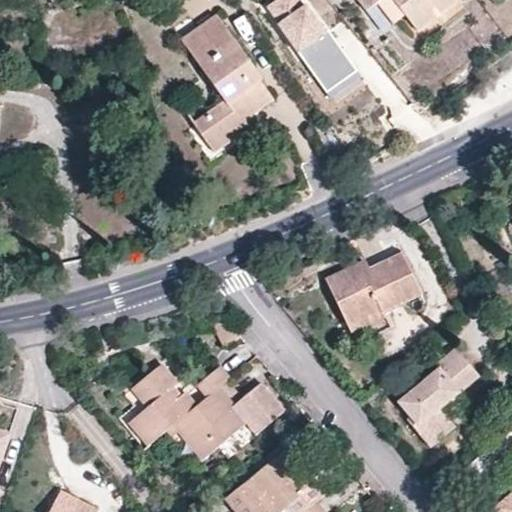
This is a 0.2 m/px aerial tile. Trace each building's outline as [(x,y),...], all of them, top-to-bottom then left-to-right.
[(278,25),(326,94),(357,73),(328,32),(326,33),(307,5),(304,7),(299,0),(277,0),(268,7),(279,24),(278,25)] [(356,0),(367,12),(381,0),(392,0),(420,33),(457,4),(453,0),(356,0)] [(213,152),(214,153),(262,118),(276,108),(259,84),(263,82),(216,18),(183,43),(225,102),(193,124),(213,152)] [(357,73),(326,94),(330,100),(361,79),(357,73)] [(266,124),(262,118),(214,153),(218,157),(266,124)] [(422,296),(401,255),(369,269),(361,273),(356,264),(325,279),(351,334),(385,319),(383,314),(422,296)] [(363,261),(356,264),(361,273),(369,269),(363,261)] [(208,321),(207,322),(227,346),(240,335),(225,316),(208,321)] [(480,372),(458,345),(436,363),(440,368),(400,400),(412,415),(408,418),(430,445),(457,423),(442,405),(480,372)] [(174,424),(197,406),(186,394),(179,399),(171,389),(178,383),(162,364),(134,387),(149,405),(131,420),(150,444),(174,424)] [(220,387),(230,379),(221,367),(200,384),(209,396),(220,387)] [(285,412),(261,383),(234,405),(247,421),(257,434),(285,412)] [(234,404),(220,387),(209,396),(197,406),(174,424),(202,459),(244,424),(230,407),(234,404)] [(234,405),(234,404),(230,407),(244,424),(247,421),(234,405)] [(0,455),(4,457),(13,433),(0,427),(0,455)] [(280,511),(308,488),(289,465),(293,462),(284,450),(242,484),(225,497),(237,511),(280,511)] [(297,459),(293,462),(289,465),(308,488),(315,482),(297,459)] [(511,511),(511,496),(495,511),(511,511)] [(97,511),(98,511),(81,502),(75,511),(97,511)] [(323,511),(315,503),(303,511),(323,511)]
